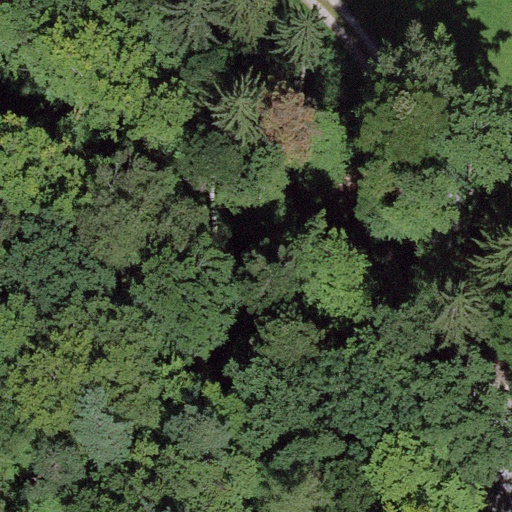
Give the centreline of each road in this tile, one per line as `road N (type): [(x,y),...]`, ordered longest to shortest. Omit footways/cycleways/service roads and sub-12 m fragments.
road 1 (track): [(409,162),(495,428)]
road 2 (track): [(409,162),(342,45),(298,0)]
road 3 (unclassified): [(511,418),(355,511)]
